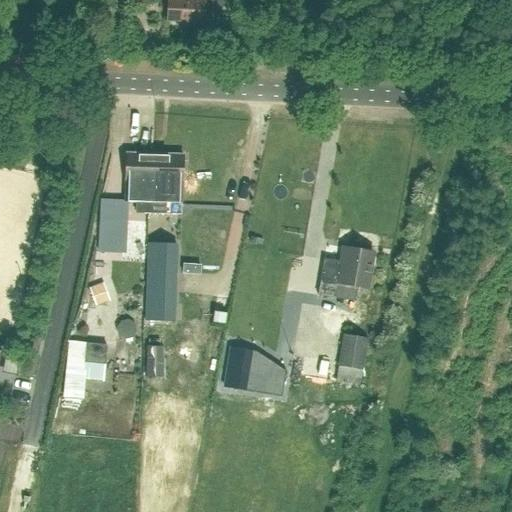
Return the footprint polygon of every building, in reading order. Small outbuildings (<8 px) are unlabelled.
[(167,0),(166,22),(203,24),(203,0),(167,0)] [(153,194),(154,156),(125,155),(124,182),(125,182),(124,202),(134,203),(133,214),(146,214),(147,193),(153,194)] [(147,193),(146,214),(162,215),(181,215),(181,206),(182,184),(183,157),(154,156),(153,194),(147,193)] [(99,221),(98,252),(121,254),(123,222),(99,221)] [(147,244),(145,321),(173,322),(176,245),(147,244)] [(366,289),(372,254),(345,249),(343,263),(323,259),(317,296),(354,302),(356,288),(366,289)] [(98,287),(88,290),(93,305),(103,301),(98,287)] [(360,371),(365,339),(341,335),(335,367),(360,371)] [(84,364),(104,366),(105,347),(85,345),(84,364)] [(230,348),(224,388),(281,397),(285,371),(253,366),(255,352),(230,348)] [(5,352),(2,368),(3,368),(17,371),(21,355),(6,352),(5,352)]
